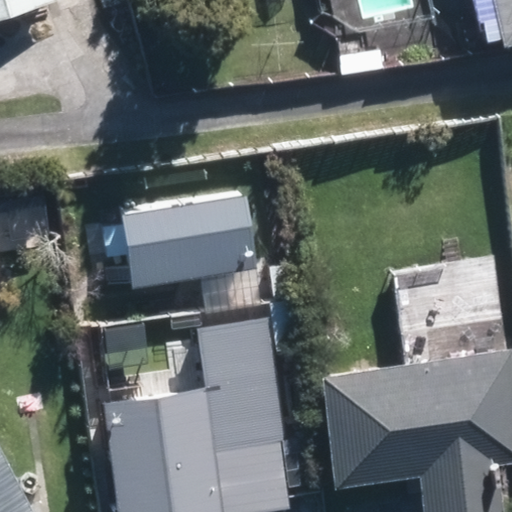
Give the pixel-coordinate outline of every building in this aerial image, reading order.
[(421,0),(329,0),(344,65),(432,45),(421,0)] [(511,0),(491,0),(498,30),(511,26),(511,0)] [(60,183),(9,187),(14,244),(65,240),(60,183)] [(232,198),(118,212),(125,276),(240,262),(232,198)] [(201,314),(208,373),(215,437),(223,505),(295,497),(273,306),(201,314)] [(498,354),(320,372),(329,467),(418,458),(423,511),(482,511),(477,453),(508,450),(498,354)] [(205,511),(191,395),(100,407),(113,511),(205,511)] [(13,511),(0,486),(0,511),(13,511)]
